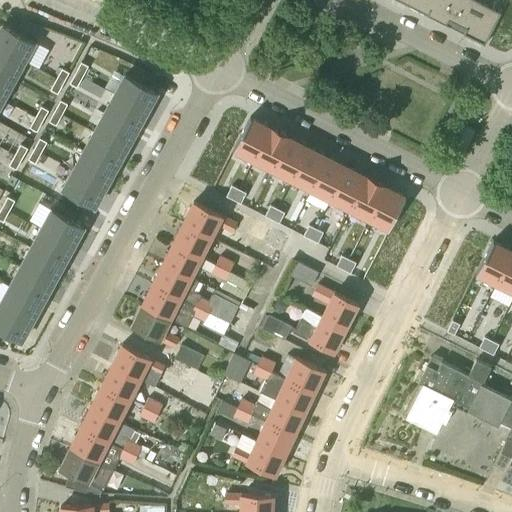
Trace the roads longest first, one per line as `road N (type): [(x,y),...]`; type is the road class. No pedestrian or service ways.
road 1 (residential): [(38,389),(218,67)]
road 2 (residential): [(337,448),(460,194)]
road 3 (residential): [(460,194),(218,67)]
road 4 (residential): [(218,67),(32,0)]
road 5 (residential): [(337,448),(506,511)]
road 6 (residential): [(511,80),(350,0)]
road 7 (residential): [(10,511),(22,420),(38,389)]
